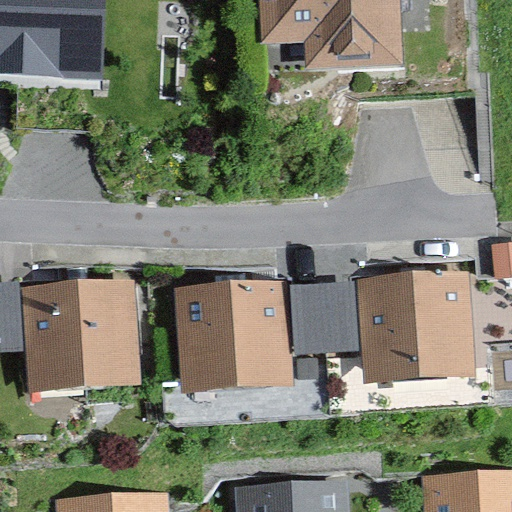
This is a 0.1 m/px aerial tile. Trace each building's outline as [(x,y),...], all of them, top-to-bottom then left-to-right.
[(0,0),(0,74),(17,75),(16,124),(96,126),(98,65),(88,65),(90,0),(0,0)] [(316,60),(391,57),(388,0),(269,0),(272,36),(314,34),(316,60)] [(374,375),(464,369),(458,279),(368,285),(374,375)] [(39,383),(129,377),(123,287),(33,293),(39,383)] [(218,381),(243,384),(254,378),(282,378),(276,288),(186,294),(192,384),(218,381)] [(0,350),(21,350),(17,294),(0,295),(0,350)] [(350,294),(322,296),(326,352),(356,350),(350,294)] [(296,354),(326,352),(322,296),(292,298),(296,354)] [(511,511),(511,482),(433,487),(434,511),(511,511)] [(337,511),(337,494),(247,499),(247,511),(337,511)]
